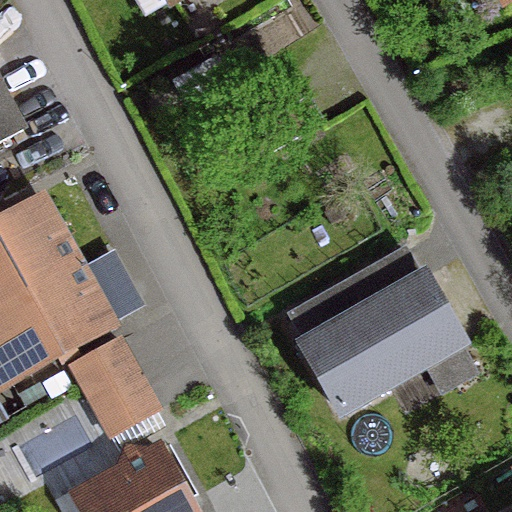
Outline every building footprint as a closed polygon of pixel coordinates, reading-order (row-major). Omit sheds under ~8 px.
[(131,0),(137,10),(171,7),(182,0),(131,0)] [(212,60),(170,84),(182,105),(224,81),(212,60)] [(290,72),(239,102),(270,154),(321,123),(290,72)] [(0,97),(0,142),(19,133),(0,97)] [(78,344),(108,327),(38,202),(6,220),(0,223),(0,370),(7,383),(78,344)] [(458,345),(421,279),(299,348),(337,414),(458,345)] [(116,343),(68,370),(106,438),(155,411),(149,400),(134,374),(122,353),(116,343)] [(189,511),(155,451),(71,498),(78,511),(189,511)]
